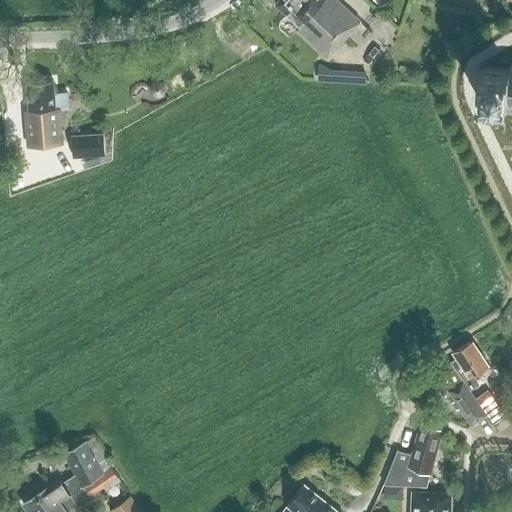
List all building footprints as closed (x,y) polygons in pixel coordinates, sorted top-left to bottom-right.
[(278,0),(275,4),(299,26),(297,29),(328,56),(360,21),(337,0),(278,0)] [(511,63),(511,64),(510,70),(479,68),(477,99),(508,101),(508,106),(511,106),(511,63)] [(331,80),(331,72),(321,66),(318,66),(318,82),(331,82),(331,80)] [(354,75),(354,83),(365,83),(365,74),(354,73),(354,75)] [(67,92),(54,93),(53,80),(27,82),(29,111),(25,111),(28,147),(62,144),(59,111),(68,110),(67,92)] [(160,81),(158,80),(155,81),(153,82),(152,83),(151,84),(150,85),(149,86),(149,88),(149,89),(149,91),(149,92),(150,93),(150,94),(152,96),(153,97),(155,98),(158,98),(160,98),(162,97),(164,96),(164,95),(165,94),(166,92),(166,90),(166,89),(166,87),(165,85),(164,84),(164,83),(162,82),(161,81),(160,81)] [(105,155),(104,133),(71,136),(73,157),(105,155)] [(458,367),(472,389),(478,385),(473,376),(488,367),(472,342),(446,355),(455,368),(458,367)] [(469,391),(472,389),(458,367),(455,368),(434,382),(443,395),(448,391),(454,401),(451,403),(456,411),(459,408),(471,426),(485,416),(475,400),(469,391)] [(485,416),(491,425),(503,417),(488,392),(475,400),(485,416)] [(383,484),(403,486),(407,474),(416,476),(418,470),(430,474),(443,429),(420,422),(411,454),(397,450),(383,484)] [(45,511),(102,474),(102,473),(84,441),(64,453),(76,474),(62,483),(59,479),(51,485),(50,485),(23,503),(28,511),(45,511)] [(79,511),(81,511),(79,507),(92,499),(89,495),(104,486),(106,488),(120,479),(112,467),(102,473),(102,474),(45,511),(79,511)] [(338,511),(304,485),(282,511),(338,511)] [(412,491),(411,511),(450,511),(451,493),(412,491)] [(110,510),(111,511),(141,511),(130,496),(110,510)]
